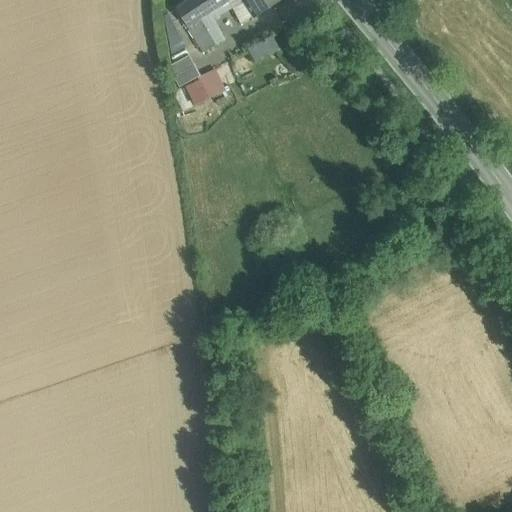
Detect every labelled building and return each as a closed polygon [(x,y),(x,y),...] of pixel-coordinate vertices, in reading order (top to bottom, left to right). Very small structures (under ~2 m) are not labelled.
[(215,0),(189,0),(177,8),(188,27),(200,19),(220,6),(215,0)] [(283,0),(215,0),(220,6),(229,1),(230,0),(242,0),(244,4),(234,9),(234,10),(241,23),(253,17),(254,19),(283,0)] [(242,0),(230,0),(229,1),(234,9),(244,4),(242,0)] [(164,16),(171,54),(187,46),(168,13),(164,16)] [(216,44),(200,19),(188,27),(204,52),(216,44)] [(254,61),(279,49),(272,35),(247,47),(254,61)] [(189,56),(168,67),(174,77),(195,66),(189,56)] [(195,66),(174,77),(180,88),(201,76),(195,66)] [(217,72),(198,81),(207,100),(225,90),(217,72)] [(198,81),(187,87),(196,105),(207,100),(198,81)] [(196,105),(187,87),(174,93),(183,111),(196,105)]
